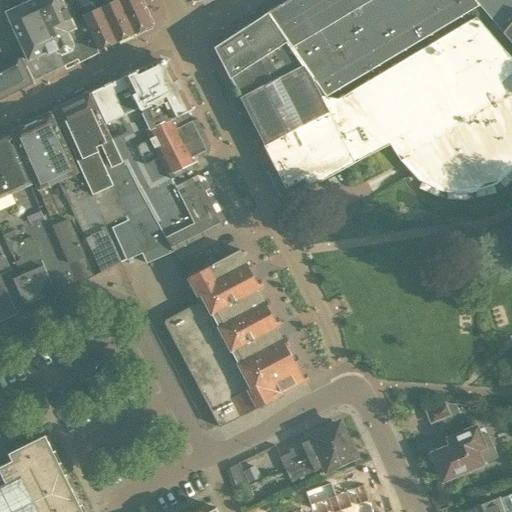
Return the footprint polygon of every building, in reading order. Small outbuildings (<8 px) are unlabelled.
[(0,0),(0,12),(33,82),(63,66),(55,48),(56,48),(51,38),(55,37),(38,0),(0,0)] [(63,66),(98,49),(75,0),(38,0),(55,37),(51,38),(56,48),(55,48),(63,66)] [(75,0),(98,49),(99,51),(152,25),(139,0),(75,0)] [(511,0),(287,0),(267,12),(310,75),(324,98),(479,6),(511,44),(511,0)] [(0,97),(33,82),(0,12),(0,97)] [(310,75),(267,12),(264,14),(236,33),(214,47),(290,197),(309,187),(354,163),(391,144),(401,160),(414,154),(427,169),(447,179),(469,179),(489,172),(505,158),(510,147),(511,142),(511,105),(507,92),(504,83),(511,76),(511,60),(476,17),(336,100),(324,98),(310,75)] [(113,140),(112,140),(123,164),(165,240),(196,223),(177,186),(173,179),(199,166),(196,160),(209,153),(210,147),(195,117),(188,116),(185,112),(191,109),(167,62),(157,60),(92,91),(106,121),(104,122),(113,140)] [(128,216),(107,224),(125,260),(140,253),(145,263),(172,253),(166,241),(165,240),(123,164),(112,140),(111,140),(89,91),(74,98),(128,216)] [(107,225),(107,224),(128,216),(74,98),(53,108),(93,194),(92,195),(107,225)] [(59,179),(70,205),(79,201),(86,219),(78,223),(101,271),(121,262),(100,215),(91,196),(87,194),(51,115),(31,123),(57,180),(59,179)] [(53,213),(70,205),(59,179),(57,180),(31,123),(13,132),(48,211),(53,213)] [(9,135),(0,138),(0,167),(40,260),(55,294),(93,275),(84,256),(68,220),(52,227),(49,218),(45,220),(43,216),(45,215),(9,135)] [(0,167),(0,227),(19,270),(20,269),(40,260),(0,167)] [(203,172),(177,186),(196,223),(165,240),(166,241),(172,253),(223,227),(226,218),(203,172)] [(0,274),(10,270),(0,248),(0,320),(16,314),(0,278),(0,274)] [(163,319),(163,323),(219,427),(257,409),(305,382),(277,328),(279,327),(259,289),(261,288),(241,249),(186,278),(199,302),(163,319)] [(23,275),(13,279),(14,282),(26,309),(56,296),(55,294),(40,260),(20,269),(23,275)] [(429,409),(433,422),(462,414),(458,401),(429,409)] [(280,458),(285,469),(348,439),(342,425),(336,424),(325,429),(325,430),(310,437),(312,440),(303,444),(303,445),(291,451),(292,453),(280,458)] [(450,438),(453,445),(441,450),(438,448),(434,450),(431,455),(434,460),(437,459),(445,478),(497,457),(487,433),(479,436),(476,427),(450,438)] [(8,454),(11,461),(0,466),(0,511),(82,511),(44,435),(8,454)] [(348,439),(285,469),(291,481),(323,466),(324,468),(329,469),(356,457),(354,452),(355,448),(351,440),(348,439)] [(234,487),(242,507),(255,502),(247,482),(234,487)] [(317,511),(380,511),(370,484),(342,495),(337,484),(310,494),(317,511)] [(511,511),(511,494),(499,499),(463,511),(511,511)]
